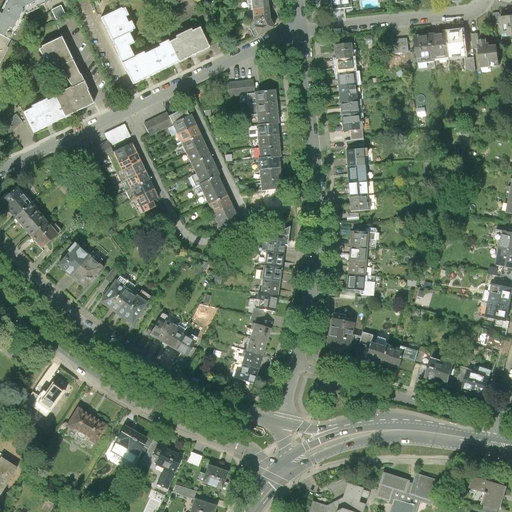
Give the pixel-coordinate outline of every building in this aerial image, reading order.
[(5,0),(0,10),(0,36),(8,41),(23,15),(9,0),(5,0)] [(43,4),(41,0),(9,0),(23,15),(43,4)] [(167,0),(171,8),(188,0),(167,0)] [(270,8),(269,0),(254,0),(248,1),(249,11),(270,8)] [(330,0),(332,10),(349,8),(347,0),(330,0)] [(51,11),(55,20),(65,16),(61,6),(58,7),(56,8),(51,11)] [(272,19),(270,8),(249,11),(251,22),(272,19)] [(100,20),(111,42),(129,34),(134,31),(123,9),(100,20)] [(511,16),(497,18),(499,40),(511,39),(511,16)] [(274,30),(272,19),(251,22),(255,40),(274,30)] [(183,62),(208,50),(198,30),(173,42),(183,62)] [(451,59),(468,57),(466,31),(448,33),(451,59)] [(433,60),(451,59),(448,33),(431,34),(433,60)] [(111,42),(123,67),(136,60),(130,48),(135,46),(129,34),(111,42)] [(416,62),(433,60),(431,34),(414,36),(416,62)] [(0,57),(8,41),(0,36),(0,57)] [(72,62),(62,39),(37,51),(47,73),(54,70),(72,62)] [(158,74),(183,62),(173,42),(148,54),(158,74)] [(334,46),(335,59),(352,57),(350,44),(334,46)] [(476,47),(479,70),(496,68),(494,45),(476,47)] [(133,86),(158,74),(148,54),(136,60),(123,67),(133,86)] [(335,59),(336,72),(353,70),(352,57),(335,59)] [(465,58),(466,70),(476,69),(474,57),(465,58)] [(83,84),(72,62),(54,70),(59,81),(65,78),(71,90),(83,84)] [(336,72),(338,85),(354,83),(353,70),(336,72)] [(252,80),(228,83),(229,97),(253,94),(252,80)] [(338,85),(339,98),(356,96),(354,83),(338,85)] [(63,121),(94,107),(83,84),(71,90),(52,99),(63,121)] [(277,102),(276,91),(254,92),(254,104),(277,102)] [(339,98),(341,111),(357,109),(356,96),(339,98)] [(32,135),(63,121),(52,99),(22,113),(32,135)] [(278,113),(277,102),(254,104),(255,115),(278,113)] [(341,111),(342,124),(348,123),(359,122),(357,109),(341,111)] [(279,126),(278,113),(255,115),(256,128),(279,126)] [(165,114),(142,125),(149,137),(171,126),(165,114)] [(16,115),(2,126),(9,134),(22,123),(16,115)] [(196,126),(191,115),(171,124),(176,135),(196,126)] [(359,122),(348,123),(349,132),(359,131),(359,122)] [(124,125),(104,134),(107,141),(110,148),(130,139),(124,125)] [(201,137),(196,126),(176,135),(181,146),(201,137)] [(280,137),(279,126),(256,128),(257,139),(280,137)] [(206,146),(201,137),(181,146),(186,155),(206,146)] [(280,148),(280,137),(257,139),(258,149),(280,148)] [(110,148),(107,141),(84,152),(89,164),(111,153),(113,153),(110,148)] [(136,153),(132,143),(113,153),(111,153),(116,163),(136,153)] [(209,155),(206,146),(186,155),(189,164),(209,155)] [(281,159),(280,148),(258,149),(258,160),(281,159)] [(345,151),(347,166),(364,165),(363,150),(345,151)] [(141,162),(136,153),(116,163),(120,172),(141,162)] [(214,166),(209,155),(189,164),(194,175),(214,166)] [(67,157),(54,163),(61,178),(72,168),(67,157)] [(282,170),(281,159),(258,160),(259,172),(282,170)] [(146,171),(141,162),(120,172),(125,181),(146,171)] [(347,166),(348,181),(365,179),(364,165),(347,166)] [(219,176),(214,166),(194,175),(199,185),(219,176)] [(283,181),(282,170),(259,172),(260,182),(283,181)] [(150,180),(146,171),(125,181),(129,190),(150,180)] [(224,188),(219,176),(199,185),(204,197),(224,188)] [(348,181),(349,196),(366,194),(365,179),(348,181)] [(154,189),(150,180),(129,190),(134,199),(154,189)] [(284,192),(283,181),(260,182),(261,193),(284,192)] [(5,202),(19,219),(37,203),(23,187),(5,202)] [(228,197),(224,188),(204,197),(208,206),(228,197)] [(159,199),(154,189),(134,199),(139,209),(145,206),(148,212),(156,208),(153,202),(159,199)] [(349,196),(350,210),(367,209),(366,194),(349,196)] [(233,207),(228,197),(208,206),(213,216),(233,207)] [(19,219),(33,235),(51,219),(37,203),(19,219)] [(238,219),(233,207),(213,216),(221,234),(239,226),(236,220),(238,219)] [(33,235),(47,251),(65,236),(51,219),(33,235)] [(284,254),(290,230),(269,240),(267,251),(284,254)] [(348,238),(347,252),(363,253),(364,239),(348,238)] [(61,265),(76,278),(95,256),(80,243),(61,265)] [(511,249),(505,247),(501,264),(511,266),(511,249)] [(282,266),(284,254),(267,251),(265,263),(282,266)] [(347,252),(346,265),(362,266),(363,253),(347,252)] [(76,278),(91,291),(110,269),(95,256),(76,278)] [(279,280),(282,266),(265,263),(263,277),(279,280)] [(346,265),(345,279),(361,280),(362,266),(346,265)] [(277,295),(279,280),(263,277),(261,293),(277,295)] [(345,279),(344,292),(360,293),(361,280),(345,279)] [(104,304),(121,315),(137,292),(120,281),(104,304)] [(511,286),(498,283),(494,300),(511,304),(511,286)] [(121,315),(138,327),(154,303),(137,292),(121,315)] [(275,310),(277,295),(261,293),(259,308),(275,310)] [(511,304),(494,300),(490,317),(511,321),(511,304)] [(177,325),(165,318),(156,335),(169,342),(177,325)] [(360,324),(338,320),(336,332),(333,345),(355,349),(357,337),(360,324)] [(274,342),(278,327),(260,322),(256,337),(274,342)] [(183,327),(177,325),(169,342),(180,347),(187,333),(181,330),(183,327)] [(195,337),(187,333),(180,347),(193,354),(202,336),(197,334),(195,337)] [(364,345),(376,349),(380,339),(367,334),(364,345)] [(270,356),(274,342),(256,337),(252,351),(270,356)] [(375,352),(373,359),(393,365),(400,345),(380,339),(376,349),(375,352)] [(425,353),(400,345),(393,365),(407,370),(408,366),(411,366),(420,369),(422,363),(425,353)] [(266,370),(270,356),(252,351),(248,365),(266,370)] [(425,353),(422,363),(435,367),(438,357),(425,353)] [(435,367),(432,375),(447,380),(456,383),(463,361),(449,355),(447,361),(438,357),(435,367)] [(262,384),(266,370),(248,365),(244,379),(262,384)] [(476,370),(471,388),(481,391),(491,394),(496,376),(476,370)] [(50,413),(66,392),(52,382),(40,398),(37,403),(43,407),(50,413)] [(25,402),(39,412),(43,407),(37,403),(40,398),(32,392),(25,402)] [(107,426),(76,409),(65,428),(96,445),(107,426)] [(124,426),(110,451),(132,464),(146,439),(124,426)] [(182,457),(163,449),(155,467),(164,471),(174,475),(182,457)] [(187,461),(198,465),(202,455),(191,451),(187,461)] [(18,469),(1,458),(0,459),(0,495),(4,491),(18,469)] [(227,472),(207,465),(202,482),(221,489),(227,472)] [(164,471),(157,485),(167,490),(174,475),(164,471)] [(440,480),(416,472),(413,481),(383,472),(375,497),(394,503),(390,511),(416,511),(420,501),(432,504),(440,480)] [(506,485),(474,475),(470,486),(487,491),(483,503),(484,503),(498,507),(500,508),(506,485)] [(327,505),(314,501),(310,511),(362,511),(366,502),(359,501),(360,498),(363,487),(347,482),(343,496),(340,498),(327,505)] [(197,492),(173,485),(171,493),(193,499),(195,500),(197,492)] [(9,494),(4,491),(0,495),(0,498),(5,501),(9,494)] [(195,500),(193,499),(189,511),(212,511),(214,505),(195,500)] [(482,510),(487,511),(496,511),(498,507),(484,503),(482,510)]
